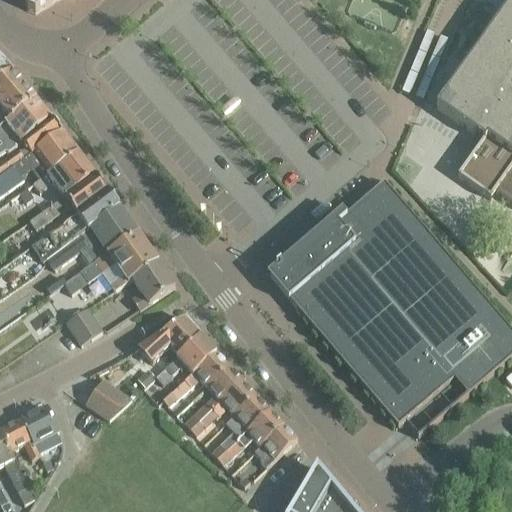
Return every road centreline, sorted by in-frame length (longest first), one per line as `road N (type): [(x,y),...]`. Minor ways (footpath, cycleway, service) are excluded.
road 1 (residential): [(387,506),(176,235),(60,46)]
road 2 (residential): [(387,506),(473,435),(511,417)]
road 3 (residential): [(41,387),(67,435),(65,459),(35,511)]
